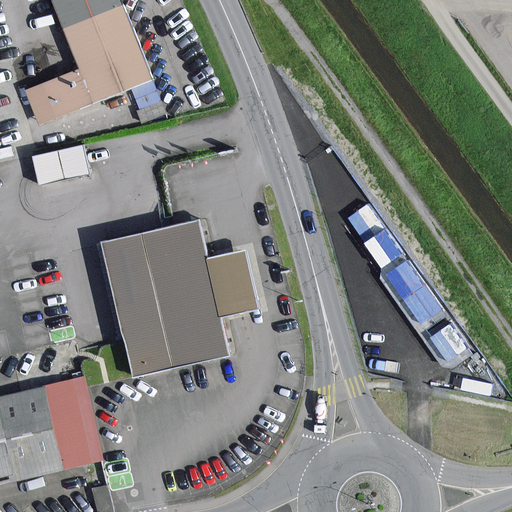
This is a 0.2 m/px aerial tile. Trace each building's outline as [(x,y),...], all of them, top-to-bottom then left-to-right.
[(153,77),(120,0),(50,0),(80,70),(23,92),(36,126),(105,98),(105,97),(153,77)] [(34,161),(41,190),(92,178),(86,151),(34,161)] [(135,377),(209,361),(228,356),(220,319),(209,260),(200,222),(104,243),(135,377)] [(259,310),(245,252),(231,255),(209,260),(220,319),(244,313),(259,310)] [(0,482),(104,459),(88,388),(86,379),(0,398),(0,482)]
